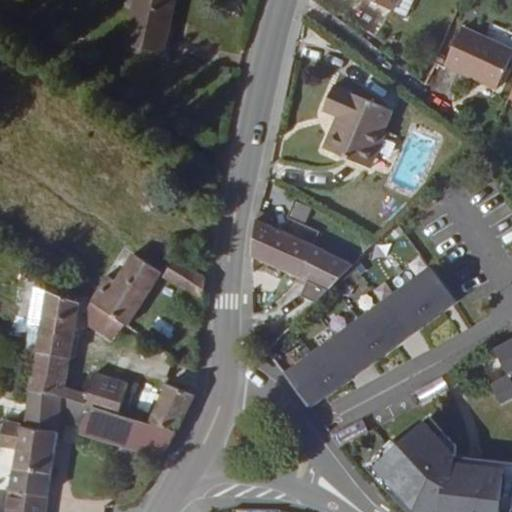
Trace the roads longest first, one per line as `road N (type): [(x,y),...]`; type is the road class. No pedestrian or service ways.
road 1 (secondary): [(226,373),(239,192),(284,0)]
road 2 (residential): [(175,492),(226,479),(305,486)]
road 3 (secondary): [(175,492),(208,434),(226,373)]
road 4 (residential): [(316,453),(267,389),(226,373)]
